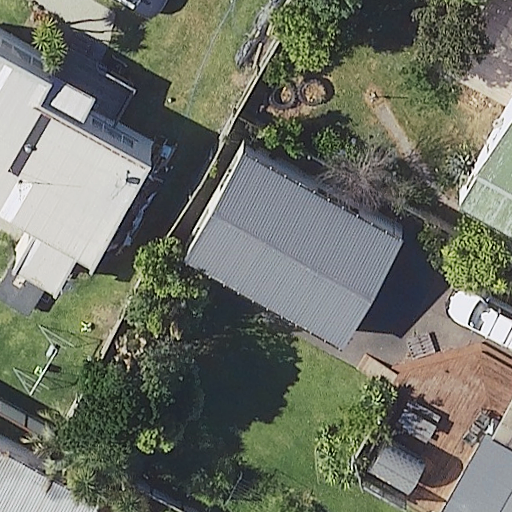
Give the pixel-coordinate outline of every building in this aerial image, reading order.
[(0,248),(0,255),(49,280),(69,242),(85,251),(143,140),(130,134),(102,119),(120,84),(0,21),(0,200),(20,210),(0,248)] [(511,53),(449,169),(439,188),(511,227),(511,53)] [(388,221),(227,138),(171,247),(332,330),(388,221)] [(134,341),(136,349),(140,357),(146,364),(152,370),(160,375),(168,379),(177,381),(186,381),(195,380),(204,378),(212,373),(219,368),(226,361),(230,354),(234,345),(236,336),(236,327),(235,318),(233,310),(228,302),(223,294),(216,288),(209,283),(200,280),(192,277),(183,277),(174,278),(165,281),(157,285),(149,291),(143,297),(138,305),(135,313),(133,322),(132,331),(133,340),(134,341)] [(511,511),(511,355),(419,511),(511,511)] [(72,511),(86,484),(0,441),(0,511),(72,511)]
